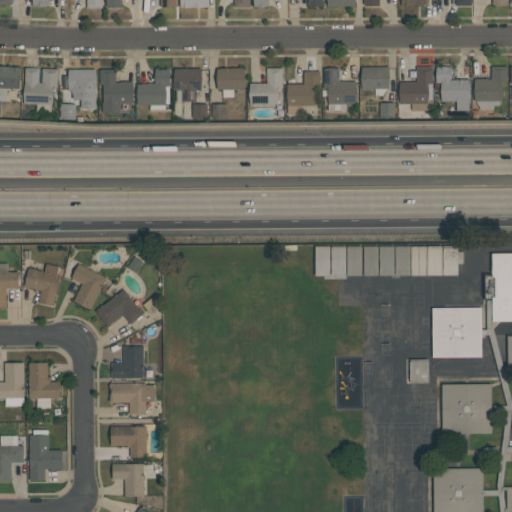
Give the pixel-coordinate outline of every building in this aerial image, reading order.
[(102,0),(102,7),(86,8),(86,0),(102,0)] [(104,0),(104,7),(121,8),(120,0),(104,0)] [(159,0),(160,8),(176,7),(175,0),(159,0)] [(207,0),(207,7),(204,7),(180,8),(180,0),(207,0)] [(233,0),(233,8),(250,7),(249,0),(233,0)] [(0,65),(20,67),(19,88),(7,88),(6,100),(0,100),(0,65)] [(399,82),(416,82),(416,66),(432,66),(432,100),(427,100),(427,110),(411,110),(411,103),(399,103),(399,82)] [(468,79),(468,110),(456,110),(455,101),(440,101),(440,83),(436,83),(435,66),(450,66),(450,79),(468,79)] [(479,109),(479,108),(475,100),(474,100),(474,78),(487,78),(487,79),(491,79),(491,66),(506,66),(506,81),(501,81),(501,100),(499,100),(499,105),(492,105),(492,109),(479,109)] [(36,111),(36,104),(23,103),(25,67),(39,68),(38,83),(41,83),(42,68),(58,68),(57,86),(52,86),(52,105),(51,105),(50,111),(36,111)] [(243,68),(244,89),(233,89),(233,97),(222,97),(222,89),(216,89),(216,68),(220,68),(220,67),(241,67),(241,68),(243,68)] [(388,67),(388,88),(386,88),(382,96),(374,96),(374,88),(361,88),(361,67),(388,67)] [(169,68),(169,103),(165,103),(165,105),(164,105),(164,110),(150,110),(150,104),(137,104),(137,84),(139,84),(139,83),(144,83),(154,83),(154,68),(158,68),(158,69),(165,69),(165,68),(169,68)] [(173,68),(201,68),(200,89),(195,89),(195,101),(180,101),(181,90),(173,90),(173,68)] [(278,104),(249,104),(249,83),(266,83),(266,68),(282,68),(282,85),(278,85),(278,104)] [(327,103),(327,88),(323,88),(323,68),(338,68),(338,81),(355,81),(356,103),(327,103)] [(95,69),(95,108),(95,116),(81,116),(81,108),(80,108),(80,99),(72,99),(72,93),(71,93),(71,90),(68,90),(68,69),(95,69)] [(102,113),(102,102),(103,102),(102,84),(99,84),(99,69),(115,69),(115,82),(120,82),(120,81),(132,81),(132,103),(119,103),(119,112),(102,113)] [(287,114),(286,84),(303,84),(303,71),(319,71),(319,86),(314,86),(314,105),(302,105),(302,114),(287,114)] [(394,102),(394,117),(379,117),(379,102),(394,102)] [(75,104),(75,119),(59,118),(60,103),(75,104)] [(226,118),(211,118),(211,103),(226,103),(226,118)] [(206,118),(192,118),(192,104),(206,104),(206,118)] [(346,246),(361,245),(361,275),(346,275),(346,246)] [(362,245),(377,245),(377,275),(362,275),(362,245)] [(379,245),(394,245),(394,275),(379,275),(379,245)] [(394,245),(410,245),(410,275),(395,275),(394,245)] [(410,245),(426,245),(426,275),(411,275),(410,245)] [(427,245),(442,245),(442,275),(427,275),(427,245)] [(314,246),(329,246),(330,275),(315,275),(314,246)] [(330,246),(345,246),(345,275),(330,275),(330,246)] [(442,246),(457,246),(457,275),(442,275),(442,246)] [(511,253),(511,321),(491,321),(491,301),(484,301),(484,274),(490,274),(490,253),(511,253)] [(5,307),(0,307),(0,262),(7,262),(7,271),(18,271),(18,288),(5,288),(5,307)] [(52,305),(38,301),(40,290),(23,286),(28,267),(43,271),(45,263),(58,266),(56,274),(59,275),(52,305)] [(90,309),(72,300),(81,283),(71,278),(78,263),(106,277),(90,309)] [(107,326),(95,311),(123,289),(142,314),(129,324),(122,314),(107,326)] [(431,308),(481,307),(481,357),(431,357),(431,308)] [(143,345),(143,378),(111,378),(111,362),(123,362),(123,345),(143,345)] [(409,382),(409,359),(427,359),(427,382),(409,382)] [(0,398),(0,381),(4,381),(4,362),(23,362),(23,405),(5,405),(5,398),(0,398)] [(28,362),(47,362),(47,378),(49,378),(49,381),(60,381),(60,398),(50,398),(51,408),(36,408),(36,398),(28,398),(28,362)] [(109,402),(109,383),(145,382),(145,384),(155,384),(155,401),(145,401),(145,414),(129,414),(129,402),(109,402)] [(441,384),(491,384),(491,433),(441,433),(441,384)] [(145,426),(146,457),(129,457),(129,447),(127,447),(127,445),(110,445),(109,426),(145,426)] [(44,480),(29,480),(29,434),(33,434),(32,429),(47,429),(47,434),(48,434),(48,449),(61,449),(61,468),(44,469),(44,480)] [(0,482),(0,435),(17,435),(17,445),(23,445),(23,462),(11,462),(11,482),(0,482)] [(124,496),(124,479),(112,479),(112,463),(143,463),(143,496),(124,496)] [(432,511),(432,469),(482,468),(482,511),(432,511)] [(511,511),(503,511),(503,508),(505,508),(505,490),(500,490),(500,486),(511,486),(511,511)]
